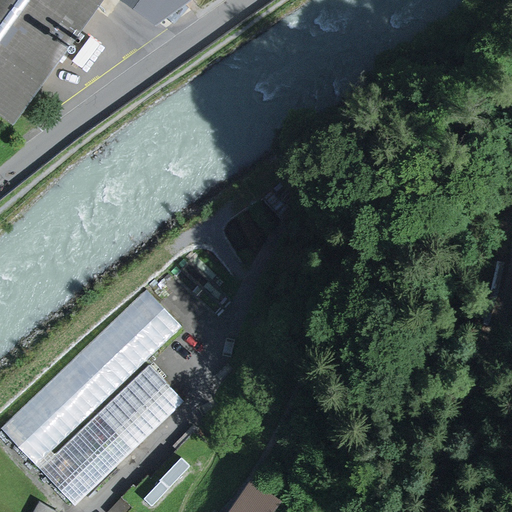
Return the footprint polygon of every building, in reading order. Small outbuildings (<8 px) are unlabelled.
[(0,0),(0,106),(11,115),(105,0),(119,0),(157,23),(191,0),(0,0)] [(281,221),(318,179),(303,167),(284,184),(282,181),(258,200),(281,221)] [(1,428),(36,465),(51,451),(181,326),(146,289),(1,428)] [(51,451),(36,465),(75,505),(184,401),(149,365),(54,454),(51,451)] [(166,491),(210,444),(195,430),(150,477),(148,474),(136,487),(133,484),(121,497),(136,511),(138,511),(162,488),(166,491)] [(271,511),(278,503),(253,486),(234,511),(271,511)] [(64,511),(41,499),(34,511),(64,511)]
